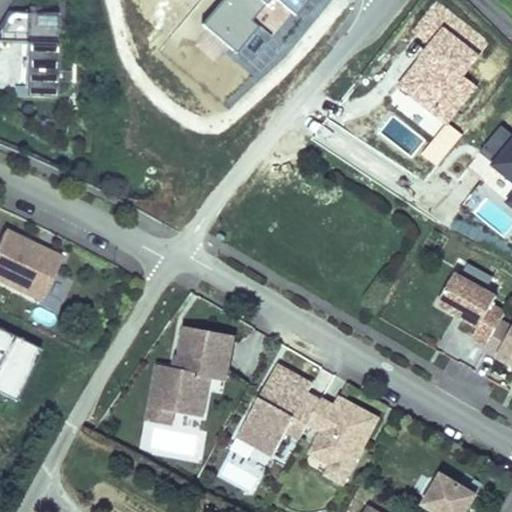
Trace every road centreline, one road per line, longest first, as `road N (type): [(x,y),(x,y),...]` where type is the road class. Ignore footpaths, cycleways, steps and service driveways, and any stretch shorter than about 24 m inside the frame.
road 1 (residential): [(511,447),(191,258),(177,257)]
road 2 (residential): [(387,0),(261,144),(177,257)]
road 3 (residential): [(22,511),(177,257)]
road 4 (residential): [(0,175),(162,258),(177,257)]
